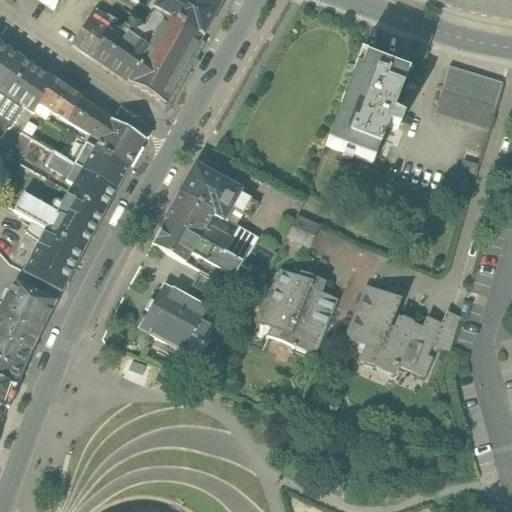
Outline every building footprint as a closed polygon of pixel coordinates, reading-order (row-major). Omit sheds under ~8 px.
[(37,0),(54,12),(58,0),(37,0)] [(213,6),(201,0),(149,0),(146,7),(153,11),(202,38),(213,19),(208,16),(213,6)] [(222,0),(201,0),(213,6),(218,9),(222,0)] [(428,0),(462,12),(465,0),(428,0)] [(511,0),(465,0),(462,12),(476,16),(509,23),(511,22),(511,0)] [(96,11),(72,46),(92,60),(108,32),(111,33),(112,30),(117,22),(96,11)] [(136,43),(169,96),(202,38),(153,11),(139,36),(140,36),(136,43)] [(169,96),(136,43),(112,30),(111,33),(108,32),(92,60),(127,84),(164,106),(169,96)] [(0,44),(0,87),(20,58),(0,44)] [(0,87),(0,137),(3,136),(6,131),(10,128),(22,108),(42,73),(20,58),(0,87)] [(364,59),(359,72),(354,70),(325,146),(372,164),(386,128),(397,131),(401,120),(391,115),(406,75),(364,59)] [(502,85),(447,69),(434,114),(488,130),(502,85)] [(42,73),(22,108),(32,115),(37,106),(51,81),(42,73)] [(80,100),(51,81),(37,106),(66,123),(80,100)] [(110,121),(80,100),(66,123),(99,142),(110,121)] [(144,141),(110,121),(99,142),(94,149),(128,169),(144,141)] [(94,149),(86,144),(73,166),(116,191),(128,169),(94,149)] [(0,154),(0,173),(9,159),(0,154)] [(73,166),(53,154),(46,167),(68,179),(66,183),(73,187),(69,193),(104,212),(116,191),(73,166)] [(477,166),(463,162),(461,171),(475,175),(477,166)] [(238,192),(196,168),(181,196),(181,195),(180,196),(213,215),(223,220),(230,208),(250,219),(258,205),(238,193),(238,192)] [(104,212),(69,193),(57,214),(24,196),(15,213),(33,223),(45,230),(47,231),(83,250),(104,212)] [(213,215),(180,196),(166,222),(223,254),(230,242),(230,241),(210,230),(207,234),(204,232),(213,215)] [(319,226),(297,217),(285,240),(309,250),(319,226)] [(223,254),(166,222),(152,246),(185,264),(190,255),(233,279),(241,266),(241,265),(240,265),(223,254)] [(45,230),(33,223),(26,234),(39,244),(47,231),(45,230)] [(83,250),(47,231),(39,244),(24,273),(61,293),(84,250),(83,250)] [(230,241),(230,242),(223,254),(240,265),(248,251),(230,241)] [(276,256),(253,242),(248,251),(240,265),(241,265),(241,266),(264,279),(276,256)] [(284,345),(312,279),(301,274),(299,280),(281,272),(275,286),(274,285),(267,301),(266,300),(256,324),(271,330),(268,338),(284,345)] [(312,279),(284,345),(292,348),(290,353),(292,354),(296,346),(314,353),(336,301),(319,295),(323,283),(313,279),(312,279)] [(15,282),(8,297),(7,297),(0,309),(0,341),(30,352),(31,352),(56,303),(15,282)] [(213,298),(192,286),(184,299),(205,311),(213,298)] [(164,287),(143,323),(146,332),(196,361),(206,344),(200,341),(208,327),(199,322),(205,311),(184,299),(164,287)] [(377,354),(387,328),(398,302),(366,289),(344,341),(365,349),(377,354)] [(459,319),(447,314),(442,326),(444,327),(435,349),(448,354),(459,319)] [(402,370),(417,328),(413,326),(412,324),(401,319),(399,320),(398,320),(393,331),(387,328),(377,354),(365,349),(359,364),(393,378),(397,368),(402,370)] [(417,328),(402,370),(423,379),(435,349),(444,327),(442,326),(427,320),(422,330),(417,328)] [(30,352),(0,341),(0,380),(16,386),(30,352)] [(0,380),(0,402),(9,405),(16,386),(0,380)] [(9,405),(0,402),(0,426),(7,407),(8,408),(9,405)]
